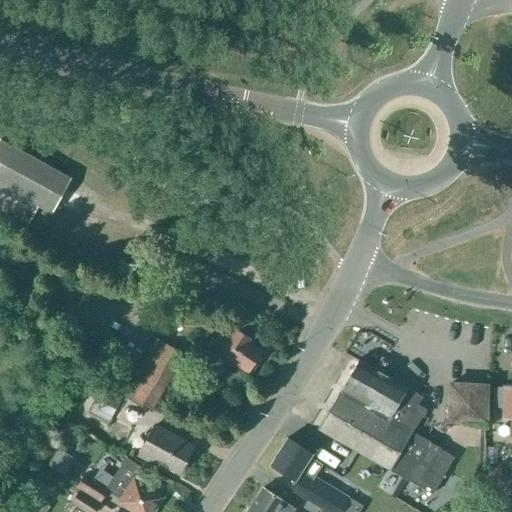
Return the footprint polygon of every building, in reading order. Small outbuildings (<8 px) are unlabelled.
[(51,213),(70,178),(0,140),(0,216),(25,230),(38,206),(51,213)] [(253,371),(258,365),(256,361),(262,352),(248,343),(250,339),(235,329),(218,354),(248,373),(250,371),(253,371)] [(150,412),(183,354),(156,338),(123,397),(150,412)] [(130,377),(143,356),(125,345),(112,366),(130,377)] [(376,371),(358,360),(341,390),(318,429),(432,494),(453,457),(439,449),(440,448),(412,433),(422,415),(414,411),(422,398),(406,388),(382,374),(385,370),(379,366),(376,371)] [(485,423),(487,385),(450,384),(448,421),(485,423)] [(511,436),(511,386),(503,386),(502,419),(510,419),(510,436),(511,436)] [(116,409),(122,397),(103,388),(97,400),(116,409)] [(179,473),(194,447),(155,426),(139,456),(151,463),(153,459),(179,473)] [(288,489),(326,511),(338,511),(347,497),(344,495),(314,477),(321,465),(309,458),(312,454),(287,439),(270,465),(293,481),(288,489)] [(64,476),(75,459),(58,449),(48,466),(59,473),(64,476)] [(147,489),(150,484),(136,476),(142,468),(126,458),(105,488),(85,475),(77,487),(100,502),(108,490),(121,499),(119,503),(133,511),(152,511),(162,498),(147,489)] [(51,487),(59,473),(48,466),(39,480),(51,487)] [(500,469),(487,469),(487,476),(485,477),(486,498),(511,497),(511,475),(501,476),(500,469)] [(250,508),(257,511),(292,511),(295,509),(263,488),(250,508)] [(84,511),(94,511),(100,504),(79,491),(71,504),(84,511)]
